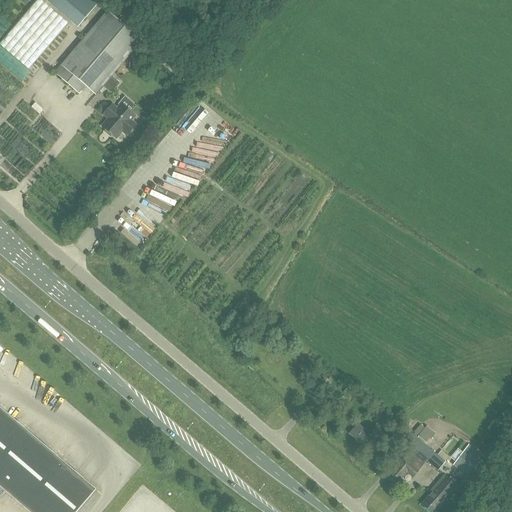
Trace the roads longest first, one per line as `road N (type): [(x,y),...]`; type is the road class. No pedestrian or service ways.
road 1 (unclassified): [(0,198),(360,511)]
road 2 (primary): [(321,511),(0,238)]
road 3 (primary): [(0,284),(270,511)]
road 4 (unknown): [(5,203),(71,123),(70,103),(45,86),(41,70),(60,37)]
